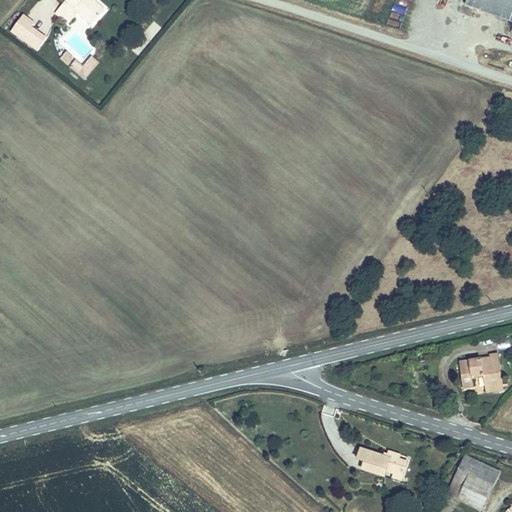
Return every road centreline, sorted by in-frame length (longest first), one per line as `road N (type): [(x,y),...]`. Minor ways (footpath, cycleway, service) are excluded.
road 1 (secondary): [(0,436),(290,365)]
road 2 (unclassified): [(267,0),(511,80)]
road 3 (tertiary): [(511,448),(329,391),(290,365)]
road 4 (secondary): [(290,365),(511,311)]
